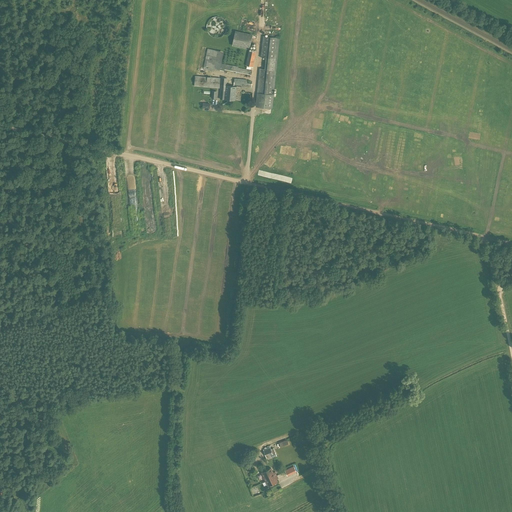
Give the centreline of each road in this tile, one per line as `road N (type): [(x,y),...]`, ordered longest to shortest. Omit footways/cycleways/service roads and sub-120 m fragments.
road 1 (track): [(248,182),(0,125)]
road 2 (track): [(486,238),(248,182)]
road 3 (unknown): [(248,182),(261,24)]
